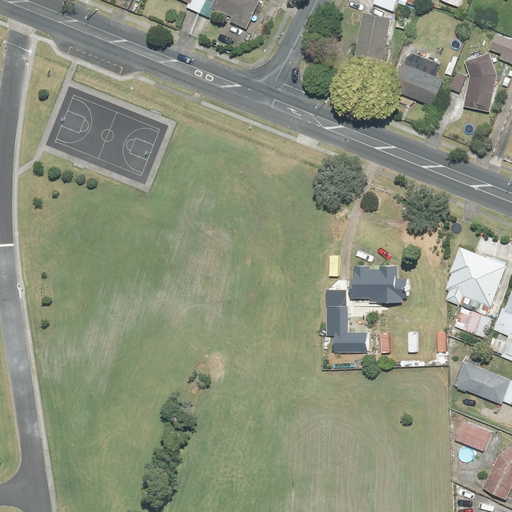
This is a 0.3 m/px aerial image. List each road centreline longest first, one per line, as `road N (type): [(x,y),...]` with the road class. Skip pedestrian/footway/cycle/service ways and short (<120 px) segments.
road 1 (secondary): [(269,97),(511,193)]
road 2 (secondary): [(13,0),(165,58)]
